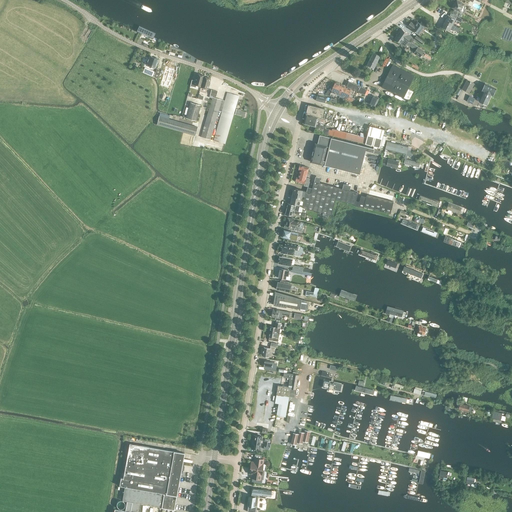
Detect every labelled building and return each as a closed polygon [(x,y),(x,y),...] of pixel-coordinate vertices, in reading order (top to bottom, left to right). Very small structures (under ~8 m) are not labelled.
[(461,12),(463,13),(464,13),(465,13),(466,11),(466,10),(465,10),(464,9),(466,6),(457,1),(456,4),(455,3),(452,8),(461,12)] [(461,22),(462,19),(451,13),(449,16),(448,16),(445,21),(452,25),(455,19),(461,22)] [(458,28),(452,25),(445,21),(442,27),(449,31),(450,28),(459,32),(460,29),(458,28)] [(424,27),(417,22),(416,24),(415,25),(411,22),(408,26),(412,29),(416,32),(419,34),(424,27)] [(139,27),(137,32),(146,36),(151,38),(153,33),(139,27)] [(398,34),(408,41),(411,37),(409,35),(409,34),(401,29),(398,34)] [(414,53),(420,57),(424,51),(411,42),(410,42),(408,41),(398,34),(395,39),(402,44),(405,46),(407,44),(415,50),(414,53)] [(422,45),(425,42),(417,36),(414,39),(422,45)] [(374,69),(376,65),(380,57),(373,53),(367,65),(374,69)] [(155,58),(149,56),(146,65),(149,66),(149,67),(149,68),(150,68),(151,68),(152,67),(155,68),(158,60),(158,58),(156,57),(155,58)] [(410,101),(414,92),(408,89),(414,76),(393,66),(382,87),(410,101)] [(165,67),(161,82),(162,82),(161,85),(167,87),(168,87),(169,84),(170,84),(174,70),(165,67)] [(152,76),(154,72),(145,68),(143,72),(152,76)] [(204,77),(204,76),(197,74),(195,81),(192,80),(190,86),(196,88),(196,85),(201,87),(203,77),(204,77)] [(207,89),(210,78),(204,77),(203,77),(201,87),(200,87),(207,89)] [(468,93),(474,84),(466,79),(461,89),(468,93)] [(367,90),(349,81),(346,87),(335,83),(331,92),(328,90),(326,95),(339,99),(340,97),(352,103),(354,99),(353,99),(356,91),(365,95),(367,90)] [(487,106),(491,96),(494,97),(497,90),(485,85),(482,92),(484,93),(480,103),(487,106)] [(224,144),(238,96),(228,93),(225,101),(212,97),(211,101),(201,137),(210,140),(218,111),(222,112),(214,140),(214,141),(224,144)] [(375,107),(379,98),(373,96),(369,104),(375,107)] [(383,107),(386,101),(381,98),(378,104),(383,107)] [(169,102),(163,100),(160,109),(166,110),(169,102)] [(196,121),(200,105),(190,102),(186,118),(196,121)] [(333,130),(329,130),(326,129),(327,127),(324,126),(325,119),(322,118),(324,109),(309,105),(304,123),(316,126),(314,132),(328,136),(328,134),(380,148),(385,130),(371,126),(367,138),(333,129),(333,130)] [(244,118),(245,114),(239,112),(240,111),(236,110),(234,116),(244,118)] [(195,135),(197,128),(159,117),(157,125),(195,135)] [(377,149),(320,135),(318,144),(315,143),(311,162),(360,174),(366,151),(382,155),(382,153),(377,149)] [(408,146),(388,141),(385,149),(406,154),(408,146)] [(389,159),(387,165),(388,166),(398,168),(399,161),(389,159)] [(405,159),(404,164),(416,167),(419,167),(420,163),(405,159)] [(311,175),(311,172),(308,171),(309,168),(300,165),(299,169),(301,170),(300,174),(307,176),(308,175),(311,175)] [(307,178),(307,176),(300,174),(299,178),(297,177),(296,181),(297,181),(297,182),(304,184),(304,185),(308,187),(303,206),(300,205),(304,190),(295,188),(293,197),(292,197),(291,203),(299,205),(299,207),(302,208),(303,207),(329,214),(332,215),(336,199),(355,204),(355,206),(364,208),(364,206),(391,213),(394,202),(367,195),(367,197),(361,196),(360,202),(356,201),(358,193),(315,181),(313,188),(309,187),(310,182),(309,181),(310,179),(307,178)] [(439,202),(420,195),(419,200),(437,206),(439,202)] [(462,208),(449,203),(447,209),(460,214),(462,208)] [(299,229),(301,222),(294,220),(294,219),(288,218),(286,224),(285,223),(284,228),(294,230),(295,228),(299,229)] [(419,225),(403,218),(401,223),(417,229),(419,225)] [(439,233),(423,226),(421,231),(438,237),(439,233)] [(301,237),(302,234),(284,229),(282,237),(287,238),(287,239),(297,241),(298,236),(301,237)] [(459,241),(444,235),(443,239),(458,245),(459,241)] [(352,246),(338,240),(336,246),(350,251),(352,246)] [(297,249),(298,244),(288,242),(287,245),(286,246),(282,245),(280,253),(293,255),(295,248),(297,249)] [(361,249),(360,254),(376,260),(378,255),(361,249)] [(292,266),(293,258),(279,256),(278,264),(292,266)] [(388,260),(386,264),(396,268),(398,264),(388,260)] [(421,272),(406,266),(404,270),(419,276),(421,272)] [(289,276),(290,270),(280,269),(278,278),(286,279),(287,275),(289,276)] [(278,282),(277,289),(290,291),(291,284),(289,284),(289,282),(283,281),(282,283),(278,282)] [(339,289),(323,284),(321,290),(331,293),(334,294),(337,295),(339,289)] [(309,304),(306,303),(307,301),(276,292),(274,304),(286,307),(287,306),(300,308),(308,309),(309,304)] [(402,318),(403,310),(388,306),(386,313),(402,318)] [(276,317),(275,319),(281,320),(282,314),(290,316),(290,312),(273,309),(272,313),(271,313),(271,316),(272,316),(276,317)] [(280,333),(281,323),(276,322),(275,327),(270,326),(269,331),(280,333)] [(425,335),(427,328),(420,326),(418,333),(425,335)] [(279,338),(280,333),(269,331),(268,336),(269,337),(269,340),(272,340),(273,337),(279,338)] [(276,347),(277,345),(276,345),(276,344),(271,343),(271,346),(270,349),(264,347),(263,356),(269,357),(270,352),(274,353),(275,347),(276,347)] [(297,384),(298,375),(284,373),(284,377),(290,378),(289,383),(297,384)] [(325,381),(324,381),(323,387),(341,391),(342,384),(325,381)] [(294,397),(297,384),(289,383),(288,387),(278,386),(275,403),(279,404),(276,416),(286,417),(289,396),(294,397)] [(375,390),(356,386),(355,390),(374,394),(375,390)] [(472,413),(473,408),(470,407),(470,406),(460,404),(459,410),(469,412),(472,413)] [(308,442),(310,432),(305,431),(305,433),(299,432),(299,435),(293,433),(291,443),(296,445),(297,442),(302,443),(303,441),(308,442)] [(125,487),(176,496),(184,454),(129,444),(123,478),(121,478),(119,486),(125,487)] [(264,470),(262,469),(263,459),(261,459),(261,455),(255,454),(254,462),(251,462),(250,464),(250,465),(250,466),(250,467),(250,468),(249,469),(249,470),(249,471),(249,474),(252,474),(251,478),(252,478),(251,482),(261,483),(262,479),(263,480),(264,470)] [(138,511),(140,504),(174,510),(176,496),(125,487),(122,501),(127,501),(125,511),(114,509),(113,511),(138,511)] [(271,497),(272,491),(252,488),(251,496),(248,496),(247,506),(249,507),(248,511),(253,511),(256,511),(258,497),(266,498),(266,496),(271,497)]
